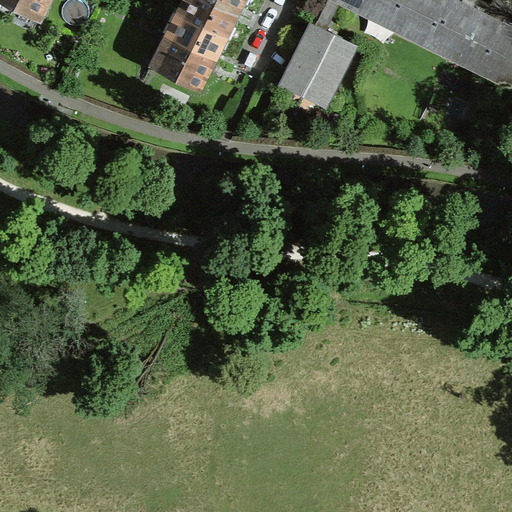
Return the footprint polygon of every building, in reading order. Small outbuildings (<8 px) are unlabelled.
[(46,0),(0,0),(0,10),(8,15),(11,8),(37,20),(46,0)] [(227,30),(234,15),(204,0),(189,0),(182,17),(223,37),(227,30)] [(241,0),(204,0),(234,15),(238,7),(241,0)] [(340,0),(506,82),(511,69),(511,30),(450,0),(340,0)] [(216,52),(223,37),(182,17),(170,39),(212,60),(216,52)] [(323,104),(351,47),(309,26),(289,64),(280,83),(323,104)] [(202,80),(212,60),(170,39),(156,68),(197,89),(202,80)]
